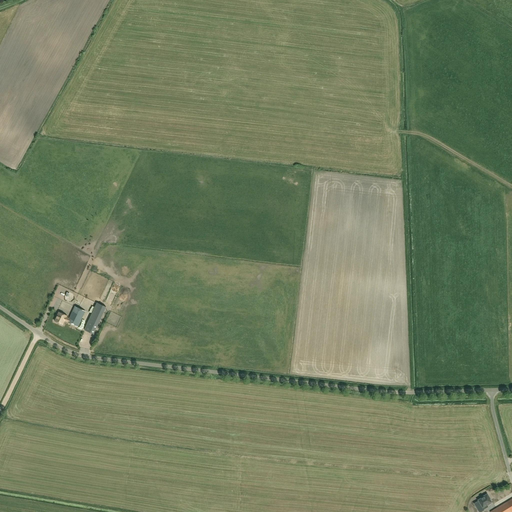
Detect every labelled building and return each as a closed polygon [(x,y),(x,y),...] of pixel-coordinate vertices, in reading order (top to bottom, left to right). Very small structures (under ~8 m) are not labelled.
[(91,290),(87,298),(101,304),(104,295),(91,290)] [(77,303),(82,306),(86,297),(80,294),(77,303)] [(96,324),(104,306),(97,303),(89,321),(84,330),(93,334),(98,325),(96,324)] [(78,327),(85,311),(75,306),(69,319),(68,322),(78,327)] [(63,325),(65,321),(68,322),(69,319),(66,317),(67,316),(59,312),(55,321),(63,325)] [(490,499),(487,494),(482,497),(482,498),(478,500),(480,504),(476,506),(479,511),(480,511),(484,510),(486,508),(485,506),(492,502),(490,499)] [(490,511),(510,511),(511,511),(511,498),(490,511)]
